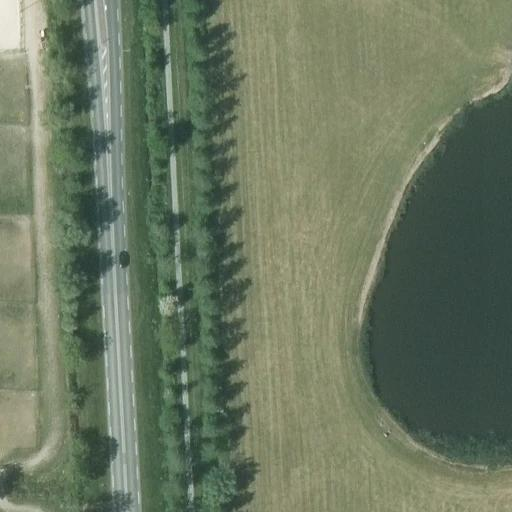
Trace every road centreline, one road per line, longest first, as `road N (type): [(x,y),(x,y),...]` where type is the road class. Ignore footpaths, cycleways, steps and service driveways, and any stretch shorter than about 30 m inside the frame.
road 1 (unknown): [(171,0),(198,511)]
road 2 (primary): [(126,511),(108,167)]
road 3 (primary): [(87,0),(108,167)]
road 4 (primary): [(108,167),(115,142),(110,0)]
